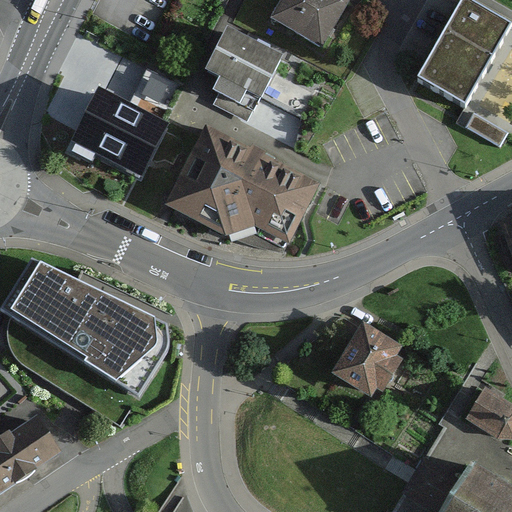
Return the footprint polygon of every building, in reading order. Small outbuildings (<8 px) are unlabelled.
[(350,0),(281,0),(270,20),(322,50),(350,0)] [(466,5),(419,87),(464,112),(511,31),(466,5)] [(253,112),(281,57),(226,30),(205,73),(221,81),(215,92),(253,112)] [(139,175),(183,90),(149,73),(127,117),(102,104),(81,145),(139,175)] [(223,237),(256,227),(287,243),(318,183),(206,126),(165,208),(223,237)] [(511,251),(511,218),(501,223),(511,251)] [(2,316),(140,401),(168,354),(168,328),(33,265),(2,316)] [(406,346),(363,323),(334,376),(377,399),(406,346)] [(511,439),(511,404),(486,388),(466,418),(498,438),(511,439)] [(0,497),(59,455),(37,424),(11,442),(7,436),(0,440),(0,497)] [(511,511),(511,488),(469,462),(459,479),(421,458),(400,495),(431,511),(511,511)]
